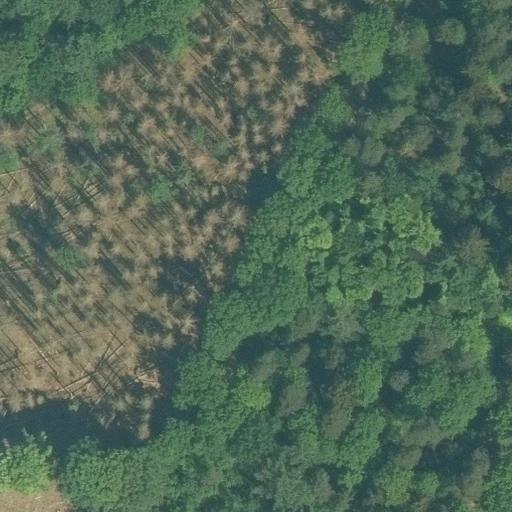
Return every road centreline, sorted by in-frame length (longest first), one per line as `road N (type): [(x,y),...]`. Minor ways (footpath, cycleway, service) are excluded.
road 1 (track): [(160,511),(410,0)]
road 2 (track): [(0,131),(218,0)]
